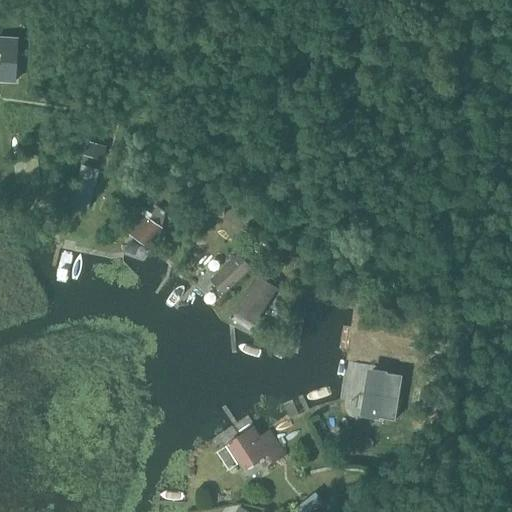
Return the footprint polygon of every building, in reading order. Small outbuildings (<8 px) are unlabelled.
[(0,81),(14,83),(17,83),(18,63),(19,48),(19,37),(16,37),(15,37),(3,37),(2,37),(0,36),(0,54),(2,55),(1,64),(0,64),(0,81)] [(99,159),(103,146),(88,141),(84,154),(99,159)] [(17,184),(41,181),(38,159),(14,161),(17,184)] [(81,163),(69,205),(88,209),(99,168),(81,163)] [(192,211),(224,217),(225,207),(194,201),(192,211)] [(164,211),(166,209),(157,202),(151,211),(143,205),(127,230),(150,245),(161,229),(165,231),(174,217),(164,211)] [(260,255),(268,246),(260,240),(253,249),(260,255)] [(273,248),(267,256),(293,267),(297,258),(291,256),(292,254),(279,248),(278,250),(273,248)] [(240,250),(211,277),(225,291),(254,265),(240,250)] [(188,263),(185,274),(194,276),(197,265),(188,263)] [(256,321),(279,284),(258,271),(235,308),(256,321)] [(369,368),(361,415),(380,418),(381,417),(396,419),(403,375),(388,373),(388,371),(369,368)] [(437,393),(422,390),(419,410),(434,413),(437,393)] [(260,434),(254,424),(227,441),(245,468),(269,452),(275,461),(287,453),(271,427),(260,434)] [(301,507),(296,510),(296,511),(315,511),(320,508),(310,495),(298,504),(301,507)]
